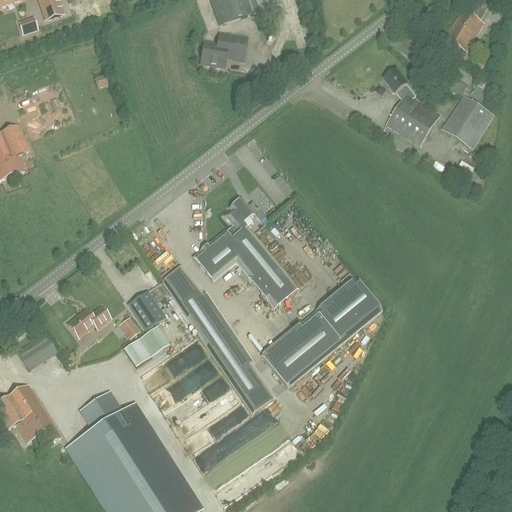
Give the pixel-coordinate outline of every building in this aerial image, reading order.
[(22,2),(21,0),(0,0),(0,10),(2,10),(2,9),(22,2)] [(47,22),(64,16),(58,0),(37,0),(40,6),(41,5),(47,22)] [(278,0),(209,0),(219,27),(281,6),(278,0)] [(465,51),(481,26),(464,15),(447,41),(465,51)] [(27,24),(20,26),(23,36),(30,34),(27,24)] [(247,40),(220,36),(219,36),(217,47),(204,45),(200,67),(224,71),(226,61),(243,64),(247,40)] [(486,68),(481,76),(489,81),(494,73),(486,68)] [(419,150),(439,119),(412,101),(415,98),(406,87),(407,87),(396,72),(384,81),(390,89),(388,90),(392,95),(394,94),(395,96),(396,95),(402,103),(386,128),(419,150)] [(470,98),(491,111),(493,107),(488,104),(491,99),(476,89),(470,98)] [(472,152),(494,118),(463,98),(441,132),(472,152)] [(58,105),(20,121),(25,134),(64,118),(58,105)] [(17,158),(29,153),(19,129),(0,136),(0,181),(23,173),(17,158)] [(232,227),(225,234),(230,241),(245,228),(244,227),(255,217),(260,223),(265,219),(252,202),(247,207),(240,199),(228,209),(231,212),(224,217),(232,227)] [(230,241),(225,234),(224,233),(192,259),(213,283),(235,264),(274,310),(298,290),(246,228),(245,228),(230,241)] [(307,259),(313,254),(291,234),(286,239),(307,259)] [(327,249),(320,252),(322,258),(330,255),(327,249)] [(342,288),(345,293),(351,288),(348,283),(354,279),(344,264),(337,269),(345,280),(335,287),(338,291),(342,288)] [(162,285),(251,416),(274,400),(202,294),(181,269),(162,285)] [(359,282),(353,287),(359,295),(365,290),(359,282)] [(146,294),(128,306),(146,332),(164,320),(146,294)] [(356,295),(346,300),(349,306),(358,302),(364,315),(374,310),(366,295),(358,299),(356,295)] [(97,331),(110,320),(100,308),(90,317),(86,312),(67,326),(78,340),(94,327),(97,331)] [(287,390),(342,345),(316,313),(261,357),(287,390)] [(119,327),(130,341),(139,333),(129,319),(119,327)] [(166,346),(155,330),(123,352),(134,368),(166,346)] [(44,336),(16,355),(29,373),(57,354),(44,336)] [(99,393),(112,390),(110,381),(97,384),(99,393)] [(51,446),(60,440),(27,388),(0,404),(0,429),(3,434),(15,427),(27,445),(43,434),(51,446)] [(122,416),(116,406),(108,402),(100,402),(90,408),(87,416),(87,424),(93,434),(67,450),(106,511),(199,511),(135,408),(122,416)] [(187,448),(192,445),(190,441),(197,436),(192,428),(183,434),(186,440),(183,442),(187,448)]
